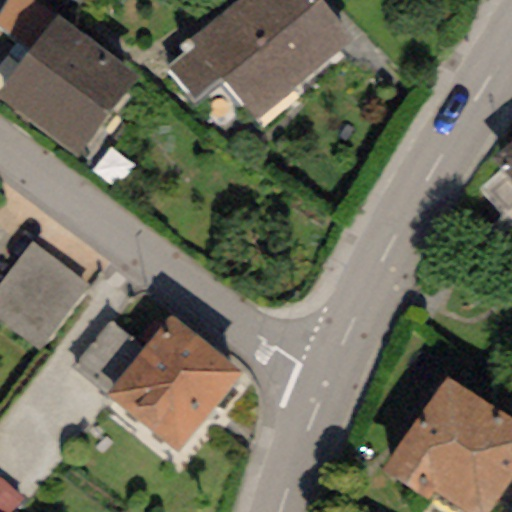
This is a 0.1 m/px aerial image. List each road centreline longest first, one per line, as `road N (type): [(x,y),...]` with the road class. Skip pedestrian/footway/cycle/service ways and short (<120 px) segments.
road 1 (residential): [(320,378),(0,147)]
road 2 (tertiary): [(320,378),(359,285),(511,34)]
road 3 (tertiary): [(273,511),(320,378)]
